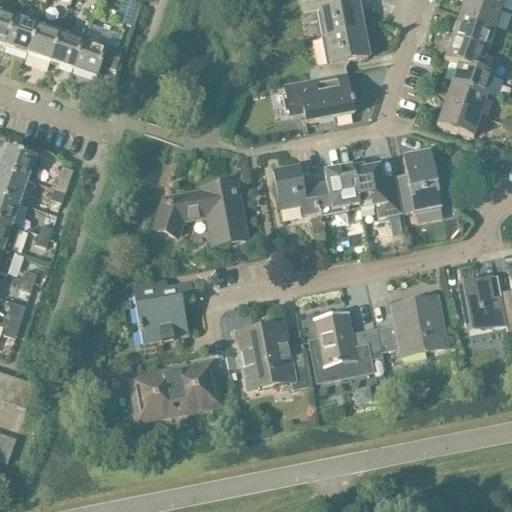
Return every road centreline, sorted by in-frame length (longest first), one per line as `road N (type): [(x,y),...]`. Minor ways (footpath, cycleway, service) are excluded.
road 1 (unclassified): [(119,511),(511,433)]
road 2 (residential): [(207,304),(459,256),(474,250),(495,205),(511,197)]
road 3 (residential): [(279,149),(369,136),(420,0)]
